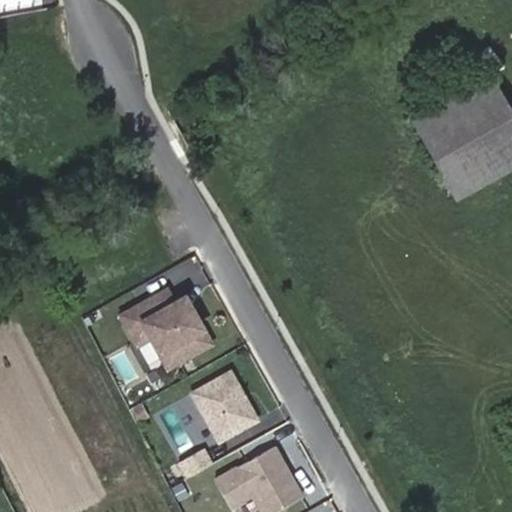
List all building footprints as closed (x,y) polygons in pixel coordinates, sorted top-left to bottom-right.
[(511,120),(491,88),(415,134),(461,214),(511,182),(511,120)] [(120,317),(137,346),(150,338),(167,369),(210,345),(192,314),(186,317),(177,302),(173,304),(166,291),(120,317)] [(184,298),(177,302),(186,317),(192,314),(184,298)] [(229,373),(191,395),(218,443),(256,421),(246,403),(242,406),(238,398),(242,396),(229,373)] [(242,396),(238,398),(242,406),(246,403),(242,396)] [(276,511),(301,498),(273,447),(214,481),(229,508),(251,495),(260,511),(276,511)] [(202,451),(178,464),(186,479),(210,465),(202,451)]
